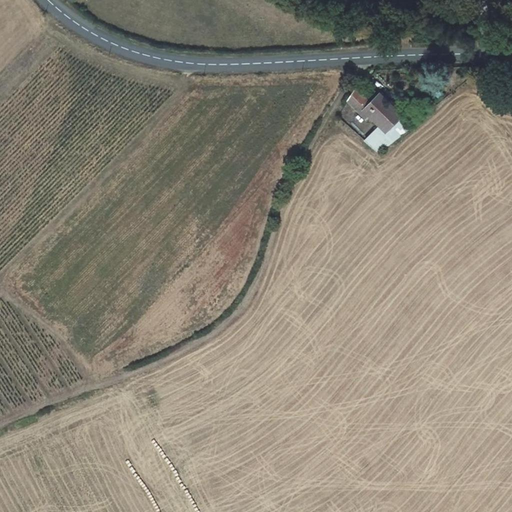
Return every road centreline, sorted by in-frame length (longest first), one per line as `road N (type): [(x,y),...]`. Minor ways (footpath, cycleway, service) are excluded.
road 1 (track): [(0,424),(188,349),(243,306),(291,185),(361,57)]
road 2 (tertiary): [(48,0),(102,39),(147,57),(203,64),(494,52)]
